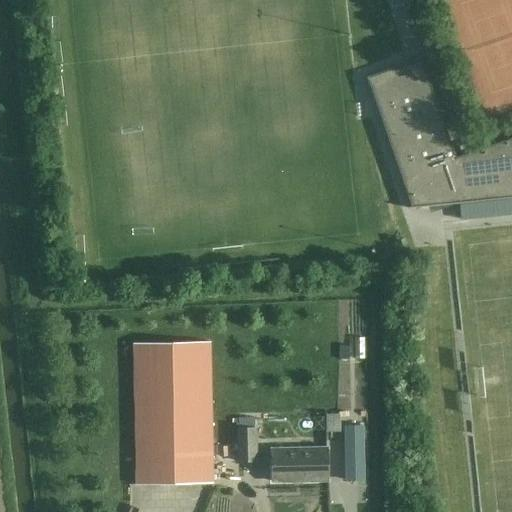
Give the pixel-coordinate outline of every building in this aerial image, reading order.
[(511,137),(464,154),(456,157),(422,58),(367,77),(412,207),(409,207),(409,208),(511,197),(511,137)] [(136,484),(213,483),(210,342),(134,343),(136,484)] [(339,413),(326,413),(326,431),(339,430),(339,413)] [(362,424),(344,425),(346,480),(364,479),(362,424)] [(239,428),(239,462),(256,461),(256,428),(239,428)] [(273,481),(328,480),(327,448),(272,449),(273,481)]
